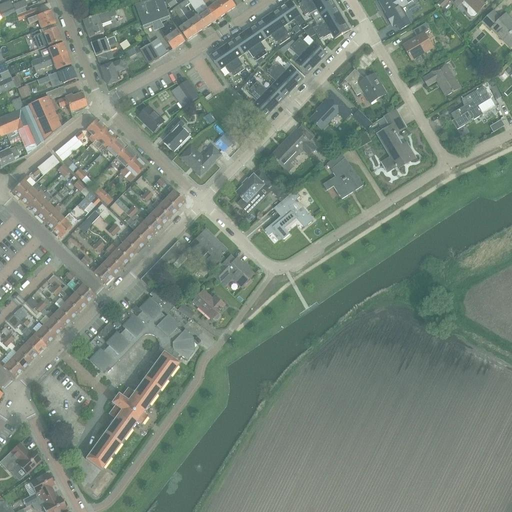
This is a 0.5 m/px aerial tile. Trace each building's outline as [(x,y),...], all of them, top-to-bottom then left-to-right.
[(135,5),(142,26),(144,30),(153,26),(154,32),(164,28),(162,23),(170,20),(162,0),(140,0),(141,3),(135,5)] [(197,34),(206,28),(196,13),(193,15),(191,11),(189,13),(185,7),(187,6),(188,6),(191,4),(188,0),(178,6),(182,11),(197,34)] [(204,5),(200,0),(199,0),(197,2),(201,8),(195,11),(196,13),(206,28),(215,22),(204,5)] [(200,0),(204,5),(215,22),(224,15),(216,3),(212,6),(209,0),(208,0),(200,0)] [(216,0),(218,2),(216,3),(224,15),(236,7),(231,0),(216,0)] [(303,0),(299,3),(300,4),(296,6),(299,11),(317,0),(303,0)] [(329,0),(328,0),(317,0),(299,11),(303,17),(306,15),(307,16),(315,11),(318,16),(333,7),(329,0)] [(400,31),(408,26),(410,25),(401,9),(415,0),(382,0),(380,2),(384,10),(386,9),(388,12),(385,14),(393,27),(396,25),(400,31)] [(441,0),(438,4),(442,8),(450,0),(451,0),(458,7),(464,1),(470,7),(467,9),(467,13),(470,16),(474,16),(477,13),(489,1),(488,0),(441,0)] [(15,12),(24,8),(27,7),(24,1),(12,5),(15,12)] [(284,6),(276,11),(282,18),(287,25),(293,21),(297,27),(298,29),(299,28),(302,31),(307,28),(289,2),(284,6)] [(3,3),(0,4),(0,15),(1,17),(2,19),(9,15),(3,3)] [(187,41),(197,34),(182,11),(178,6),(174,10),(184,25),(179,29),(187,41)] [(338,14),(333,7),(318,16),(321,21),(314,26),(314,28),(311,30),(314,35),(340,19),(337,14),(338,14)] [(36,8),(26,12),(16,16),(18,21),(38,14),(36,8)] [(41,30),(46,28),(55,25),(50,11),(41,15),(27,20),(29,25),(38,22),(41,30)] [(271,15),(267,19),(284,44),(289,40),(287,37),(288,36),(283,28),(287,25),(282,18),(276,11),(271,15)] [(93,18),(83,21),(83,22),(90,39),(99,35),(103,34),(100,26),(113,21),(111,19),(109,12),(96,16),(93,18)] [(493,13),(486,20),(482,24),(490,32),(494,29),(511,46),(511,45),(511,21),(506,16),(501,21),(493,13)] [(261,22),(254,27),(259,35),(260,34),(265,41),(270,37),(276,45),(277,44),(279,47),(284,44),(267,19),(261,22)] [(343,24),(340,19),(314,35),(317,40),(321,38),(322,39),(330,35),(333,40),(340,36),(341,36),(349,32),(344,24),(343,24)] [(412,41),(403,46),(412,61),(420,56),(433,48),(431,45),(424,34),(428,31),(424,25),(413,31),(417,38),(412,41)] [(249,31),(244,35),(262,60),(267,56),(264,53),(265,52),(260,45),(265,41),(260,34),(259,35),(254,27),(248,31),(249,31)] [(61,41),(56,28),(43,33),(41,30),(30,34),(32,40),(38,37),(42,48),(61,41)] [(185,42),(179,34),(177,30),(164,38),(173,50),(185,42)] [(238,38),(231,43),(236,51),(237,50),(242,57),(247,53),(253,61),(254,60),(256,64),(262,60),(244,35),(239,38),(238,38)] [(97,57),(100,65),(114,59),(110,47),(117,44),(114,36),(92,45),(97,57)] [(168,53),(158,39),(153,43),(163,57),(168,53)] [(298,39),(293,44),(316,65),(320,60),(320,61),(326,55),(313,43),(308,48),(302,41),(301,42),(298,39)] [(151,44),(141,50),(149,66),(160,60),(160,59),(163,57),(153,43),(151,44)] [(226,48),(221,51),(239,76),(244,72),(242,69),(243,68),(237,61),(242,57),(237,50),(236,51),(231,43),(226,47),(226,48)] [(40,52),(42,58),(32,62),(33,67),(66,54),(62,44),(40,52)] [(316,65),(293,44),(289,48),(292,51),(291,52),(298,59),(293,63),(306,76),(312,70),(312,69),(316,65)] [(216,54),(208,59),(214,67),(214,66),(219,73),(225,69),(230,77),(231,76),(234,80),(239,76),(221,51),(216,55),(216,54)] [(56,71),(70,65),(66,54),(33,67),(35,72),(53,65),(56,71)] [(125,70),(121,61),(101,68),(108,86),(122,81),(119,72),(125,70)] [(278,66),(275,64),(270,68),(293,89),(297,85),(303,79),(290,67),(286,72),(279,66),(278,66)] [(15,65),(7,68),(10,76),(18,73),(15,65)] [(446,97),(454,92),(459,89),(445,65),(432,73),(432,74),(423,79),(428,87),(437,82),(446,97)] [(71,68),(62,71),(47,77),(36,81),(39,86),(49,82),(59,79),(61,84),(76,79),(71,68)] [(293,89),(270,68),(266,73),(269,76),(268,77),(275,83),(271,88),(284,100),(289,94),(293,89)] [(370,104),(377,100),(386,95),(374,75),(365,80),(355,70),(345,81),(351,86),(357,96),(364,92),(370,104)] [(7,71),(0,74),(0,94),(15,87),(7,71)] [(12,78),(17,89),(21,87),(17,76),(12,78)] [(178,88),(184,97),(189,103),(197,97),(187,82),(178,88)] [(284,100),(271,88),(266,92),(260,86),(259,87),(256,84),(251,89),(274,109),(278,105),(278,106),(284,100)] [(26,86),(18,90),(21,99),(30,96),(26,86)] [(491,89),(496,101),(501,98),(496,86),(491,89)] [(63,87),(45,94),(47,97),(49,102),(65,95),(63,87)] [(464,107),(459,110),(451,115),(454,120),(452,122),(457,130),(464,125),(465,126),(483,115),(482,114),(495,106),(490,98),(483,87),(462,100),(464,107)] [(274,109),(251,89),(247,93),(250,96),(249,97),(256,103),(251,108),(258,114),(257,115),(264,121),(270,114),(269,114),(274,109)] [(86,107),(81,94),(72,97),(71,95),(57,101),(60,108),(67,105),(71,115),(80,112),(79,110),(86,107)] [(352,114),(339,101),(332,94),(327,100),(328,101),(311,120),(322,131),(338,115),(345,122),(352,114)] [(47,97),(28,106),(43,142),(60,128),(49,102),(47,97)] [(15,112),(21,109),(23,108),(19,99),(11,102),(15,112)] [(28,106),(23,108),(21,109),(27,125),(34,144),(35,145),(36,148),(43,142),(28,106)] [(138,118),(153,133),(158,128),(159,129),(160,128),(159,127),(164,122),(149,107),(138,118)] [(27,125),(21,109),(15,112),(0,118),(0,137),(6,135),(17,130),(16,129),(27,125)] [(373,125),(359,111),(353,118),(367,132),(373,125)] [(395,111),(387,116),(384,117),(390,127),(377,134),(382,143),(391,158),(382,163),(388,172),(397,167),(398,169),(415,159),(408,147),(403,149),(395,134),(405,128),(395,111)] [(174,152),(181,145),(189,136),(182,129),(186,125),(178,118),(168,129),(172,134),(164,142),(174,152)] [(92,143),(96,139),(106,129),(96,119),(85,130),(91,135),(88,139),(92,143)] [(34,144),(27,125),(16,129),(17,130),(6,135),(0,137),(0,138),(6,136),(10,147),(21,142),(25,149),(35,145),(34,144)] [(91,145),(101,154),(106,149),(105,149),(116,138),(106,129),(96,139),(96,140),(91,145)] [(271,157),(285,170),(288,173),(294,168),(290,164),(303,151),(309,157),(317,149),(297,130),(290,138),(291,139),(280,152),(278,150),(271,157)] [(78,141),(83,136),(80,132),(55,153),(62,161),(67,167),(68,168),(71,165),(66,158),(81,145),(78,141)] [(235,142),(225,133),(221,138),(230,146),(235,142)] [(116,138),(105,149),(106,149),(115,159),(126,148),(116,138)] [(222,155),(214,148),(204,158),(192,146),(180,158),(200,178),(222,155)] [(0,168),(14,162),(12,159),(19,155),(15,147),(9,150),(8,149),(0,153),(0,168)] [(126,148),(115,159),(125,168),(135,157),(126,148)] [(336,177),(323,185),(327,191),(334,187),(342,200),(363,186),(351,167),(351,168),(345,159),(341,154),(327,165),(331,171),(336,177)] [(52,155),(36,168),(40,173),(43,176),(58,163),(52,155)] [(135,157),(125,168),(120,174),(130,183),(145,167),(135,157)] [(68,168),(72,173),(77,168),(72,164),(71,165),(68,168)] [(62,166),(57,170),(61,174),(65,169),(62,166)] [(36,168),(31,173),(34,177),(40,173),(36,168)] [(78,177),(83,172),(79,169),(74,174),(78,177)] [(83,172),(78,177),(81,181),(86,176),(83,172)] [(236,193),(247,203),(252,207),(261,198),(257,193),(265,185),(254,175),(236,193)] [(11,192),(20,200),(35,184),(30,179),(30,180),(26,176),(11,192)] [(160,178),(156,182),(161,187),(165,183),(160,178)] [(76,189),(81,184),(77,181),(73,185),(76,189)] [(20,200),(28,208),(44,191),(46,190),(42,186),(40,187),(36,183),(35,184),(20,200)] [(81,184),(76,189),(80,192),(84,188),(81,184)] [(270,190),(280,200),(284,196),(275,185),(270,190)] [(146,212),(138,220),(134,215),(137,212),(132,206),(128,210),(118,200),(110,208),(119,217),(124,212),(130,218),(126,223),(129,227),(146,243),(185,202),(170,187),(167,190),(171,193),(159,205),(156,202),(152,206),(155,209),(149,215),(146,212)] [(97,196),(102,191),(99,188),(94,193),(97,196)] [(146,202),(152,196),(147,190),(140,197),(146,202)] [(44,191),(28,208),(36,215),(47,203),(48,204),(52,199),(44,191)] [(112,201),(106,195),(102,191),(97,196),(101,200),(107,206),(112,201)] [(314,220),(308,213),(297,200),(301,197),(296,192),(274,210),(280,218),(265,231),(269,236),(272,234),(279,242),(289,234),(284,228),(295,218),(304,228),(314,220)] [(95,207),(99,202),(90,193),(78,205),(83,210),(91,203),(95,207)] [(58,207),(57,206),(53,209),(48,204),(47,203),(36,215),(44,223),(58,207)] [(90,224),(99,216),(105,209),(101,205),(94,212),(86,220),(90,224)] [(58,207),(44,223),(52,231),(63,219),(57,214),(61,210),(58,207)] [(63,219),(52,231),(60,239),(77,222),(68,214),(63,219)] [(111,228),(116,233),(119,230),(114,225),(111,228)] [(116,233),(111,228),(107,231),(113,237),(116,233)] [(136,252),(144,244),(128,228),(122,235),(123,236),(121,238),(136,252)] [(187,248),(195,255),(193,257),(198,262),(207,252),(211,256),(203,263),(211,271),(222,260),(219,257),(226,250),(205,230),(187,248)] [(86,237),(94,244),(98,239),(91,232),(86,237)] [(128,261),(136,252),(121,238),(119,239),(123,243),(117,249),(128,261)] [(95,244),(100,249),(104,245),(99,240),(95,244)] [(190,253),(186,250),(177,241),(173,245),(182,255),(185,258),(190,253)] [(79,244),(71,252),(85,266),(89,262),(86,259),(90,254),(79,244)] [(100,249),(95,244),(92,247),(97,253),(100,249)] [(121,269),(128,261),(117,249),(111,244),(105,250),(107,252),(105,254),(121,269)] [(182,255),(173,245),(169,250),(178,259),(182,255)] [(178,259),(169,250),(165,254),(174,263),(178,259)] [(101,266),(113,277),(121,269),(105,254),(103,256),(106,260),(101,266)] [(174,263),(165,254),(161,258),(170,268),(174,263)] [(219,285),(228,276),(240,287),(252,275),(236,260),(234,261),(230,257),(211,277),(219,285)] [(170,268),(161,258),(156,263),(166,272),(170,268)] [(166,272),(156,263),(152,267),(161,276),(166,272)] [(55,274),(60,279),(64,274),(67,276),(66,277),(70,281),(74,277),(62,266),(55,274)] [(90,270),(105,285),(113,277),(101,266),(95,271),(92,268),(90,270)] [(157,281),(161,276),(152,267),(148,272),(157,281)] [(157,281),(148,272),(144,276),(153,285),(157,281)] [(64,286),(53,275),(47,281),(49,283),(51,284),(58,293),(64,286)] [(153,285),(144,276),(140,280),(149,289),(153,285)] [(40,288),(43,290),(49,283),(47,281),(40,288)] [(71,290),(74,293),(86,304),(94,296),(79,281),(71,290)] [(55,296),(56,295),(58,293),(51,284),(48,288),(51,291),(50,292),(55,296)] [(111,403),(114,406),(108,415),(114,419),(85,459),(101,471),(136,422),(141,425),(147,416),(143,413),(179,364),(174,361),(178,355),(186,360),(193,351),(192,339),(183,331),(181,333),(176,328),(179,326),(167,315),(174,307),(154,290),(149,295),(153,298),(151,299),(150,298),(139,310),(141,312),(136,318),(133,315),(122,327),(125,329),(119,335),(117,332),(106,344),(108,346),(103,352),(100,349),(89,361),(101,373),(101,372),(106,367),(109,370),(141,338),(144,336),(148,335),(151,335),(155,337),(157,339),(159,343),(159,346),(159,350),(157,352),(161,355),(133,393),(127,389),(121,397),(118,394),(111,403)] [(202,290),(191,302),(194,304),(204,313),(211,320),(212,319),(214,321),(216,321),(219,318),(219,315),(217,313),(224,306),(217,299),(214,296),(211,299),(204,293),(202,290)] [(65,295),(63,297),(78,312),(86,304),(74,293),(69,299),(65,295)] [(59,309),(70,321),(78,312),(63,297),(59,294),(57,296),(61,300),(64,303),(59,309)] [(37,304),(31,298),(25,303),(33,310),(35,308),(39,313),(43,309),(37,304)] [(37,304),(43,309),(47,306),(41,300),(37,304)] [(55,306),(47,314),(63,329),(70,321),(59,309),(55,306)] [(194,314),(182,306),(178,311),(190,319),(194,314)] [(13,315),(21,323),(25,327),(29,323),(24,318),(27,315),(20,309),(13,315)] [(40,322),(43,325),(55,337),(63,329),(47,314),(45,316),(46,316),(40,322)] [(21,323),(13,315),(7,322),(15,329),(21,323)] [(37,355),(46,346),(30,331),(26,327),(21,332),(29,339),(26,343),(37,355)] [(30,331),(46,346),(53,338),(41,327),(35,332),(32,329),(30,331)] [(0,334),(0,342),(0,343),(1,342),(6,347),(10,343),(4,338),(0,334)] [(4,338),(10,343),(13,340),(8,335),(4,338)] [(20,349),(16,345),(14,347),(30,363),(37,355),(26,343),(20,349)] [(16,353),(10,359),(22,371),(30,363),(14,347),(12,349),(16,353)] [(1,362),(0,362),(0,365),(14,379),(22,371),(10,359),(4,365),(1,362)] [(40,461),(33,454),(31,451),(29,453),(20,444),(10,453),(11,453),(0,462),(0,463),(9,473),(17,465),(26,475),(40,461)] [(23,501),(26,507),(26,508),(32,505),(32,504),(54,493),(50,487),(53,486),(47,474),(30,483),(36,494),(23,501)] [(54,493),(32,504),(32,505),(35,511),(43,507),(45,511),(60,511),(65,509),(59,497),(57,499),(54,493)] [(0,511),(3,511),(9,507),(5,503),(0,507),(0,511)]
